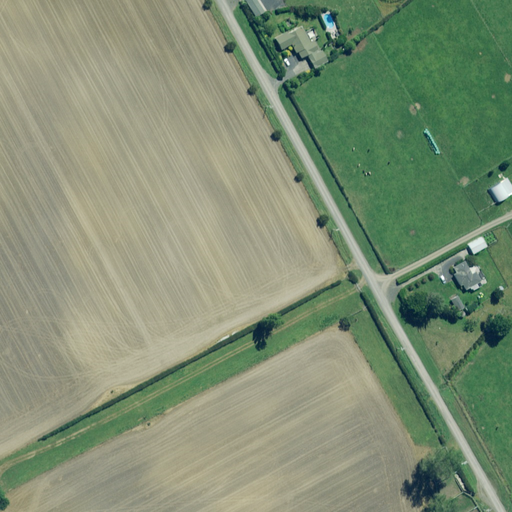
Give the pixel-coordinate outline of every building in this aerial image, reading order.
[(266,11),(259,0),(244,0),(243,1),(254,18),(266,11)] [(309,43),(301,26),(274,39),(279,50),(290,45),(294,54),(296,53),(299,59),(306,56),(312,69),(326,62),(320,51),(317,53),(311,41),(309,43)] [(511,192),(511,190),(505,179),(481,194),(489,207),(511,192)] [(485,247),(480,238),(466,245),(471,255),(485,247)] [(479,282),(485,279),(481,272),(475,274),(474,273),(470,275),(463,261),(451,267),(454,273),(452,274),(458,286),(461,285),(463,290),(469,288),(471,291),(481,286),(479,282)] [(494,289),(497,293),(503,290),(500,285),(494,289)] [(462,309),(456,296),(450,299),(456,312),(462,309)]
